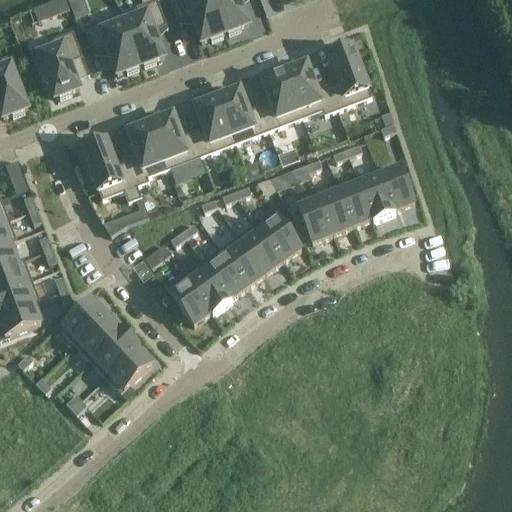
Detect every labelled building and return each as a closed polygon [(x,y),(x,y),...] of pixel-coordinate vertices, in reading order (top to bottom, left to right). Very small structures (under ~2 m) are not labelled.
[(80,0),(59,0),(31,12),(37,26),(69,12),(73,20),(87,14),(80,0)] [(141,0),(145,9),(121,19),(140,70),(143,69),(144,72),(156,67),(155,64),(164,61),(154,35),(167,30),(158,5),(163,2),(162,0),(141,0)] [(225,38),(210,0),(169,0),(168,0),(178,26),(191,20),(201,47),(210,43),(211,46),(223,42),(222,39),(225,38)] [(245,0),(210,0),(225,38),(227,37),(229,40),(241,35),(240,32),(248,29),(238,3),(245,0)] [(140,70),(121,19),(84,33),(94,58),(107,53),(117,79),(126,76),(127,78),(139,74),(138,71),(140,70)] [(83,62),(73,37),(35,51),(44,74),(42,75),(47,86),(49,86),(55,102),(59,101),(60,104),(72,99),(71,96),(79,93),(69,67),(83,62)] [(339,86),(328,91),(337,116),(372,103),(363,80),(365,79),(360,67),(358,67),(352,51),(329,60),(339,86)] [(0,114),(3,122),(11,119),(13,122),(25,117),(24,114),(27,113),(8,62),(0,64),(0,114)] [(307,69),(284,77),(302,124),(323,116),(325,121),(337,116),(328,91),(317,95),(307,69)] [(270,107),(259,112),(269,137),(302,124),(284,77),(262,86),(270,107)] [(240,94),(217,103),(235,150),(269,137),(259,112),(248,116),(240,94)] [(203,133),(192,137),(202,162),(235,150),(217,103),(195,111),(203,133)] [(173,120),(151,128),(168,175),(170,175),(175,188),(205,176),(200,163),(202,162),(192,137),(181,141),(173,120)] [(138,163),(127,167),(137,192),(138,192),(149,188),(148,183),(168,175),(151,128),(128,137),(138,163)] [(394,130),(381,134),(383,142),(397,137),(394,130)] [(106,145),(83,154),(89,170),(87,171),(92,183),(93,182),(102,205),(124,197),(128,208),(142,203),(138,192),(137,192),(127,167),(116,171),(106,145)] [(359,150),(346,155),(349,163),(362,158),(359,150)] [(346,155),(333,160),(336,168),(349,163),(346,155)] [(319,166),(306,171),(309,178),(322,173),(319,166)] [(306,171),(293,176),(295,183),(309,178),(306,171)] [(401,173),(380,182),(394,217),(415,209),(401,173)] [(380,182),(360,189),(373,225),(373,228),(395,219),(394,217),(380,182)] [(15,199),(29,194),(26,187),(12,192),(15,199)] [(360,189),(339,197),(353,233),(373,225),(360,189)] [(248,193),(235,198),(238,205),(251,200),(248,193)] [(339,197),(319,205),(333,241),(353,233),(339,197)] [(235,198),(222,203),(225,210),(238,205),(235,198)] [(29,217),(36,215),(31,201),(24,204),(29,217)] [(0,228),(9,225),(1,204),(0,204),(0,228)] [(121,220),(103,226),(107,237),(148,222),(142,204),(118,213),(121,220)] [(319,205),(298,213),(312,249),(333,241),(319,205)] [(215,206),(201,211),(204,218),(217,213),(215,206)] [(34,231),(41,228),(36,215),(29,217),(34,231)] [(273,216),(255,229),(283,268),(301,255),(273,216)] [(17,246),(9,225),(0,228),(0,251),(10,248),(10,249),(17,246)] [(255,229),(238,241),(265,280),(283,268),(255,229)] [(193,230),(182,238),(187,244),(198,236),(193,230)] [(182,238),(171,246),(175,252),(187,244),(182,238)] [(238,241),(220,254),(248,293),(265,280),(238,241)] [(44,258),(52,255),(47,242),(39,245),(44,258)] [(0,274),(18,268),(17,267),(10,249),(10,248),(0,251),(0,274)] [(164,250),(145,264),(152,274),(171,260),(164,250)] [(220,254),(202,266),(230,305),(231,305),(248,293),(220,254)] [(49,271),(57,268),(52,255),(44,258),(49,271)] [(24,264),(17,267),(18,268),(0,274),(0,297),(32,285),(24,264)] [(202,266),(185,279),(212,318),(212,319),(213,321),(232,307),(231,305),(230,305),(202,266)] [(185,279),(166,292),(194,331),(212,319),(212,318),(185,279)] [(59,298),(67,295),(62,282),(54,285),(59,298)] [(40,307),(32,285),(0,297),(0,320),(33,308),(33,309),(40,307)] [(385,330),(376,332),(379,346),(403,340),(400,328),(431,320),(424,294),(379,305),(385,330)] [(65,312),(71,306),(67,295),(59,298),(65,312)] [(107,322),(92,306),(60,335),(76,352),(107,322)] [(33,309),(33,308),(0,320),(0,328),(5,343),(41,329),(33,309)] [(91,367),(122,338),(121,337),(107,322),(76,352),(91,367)] [(139,353),(123,335),(121,337),(122,338),(91,367),(105,383),(137,354),(139,353)] [(301,337),(283,352),(308,381),(324,367),(330,375),(341,366),(324,346),(315,354),(301,337)] [(283,352),(267,366),(291,395),(308,381),(283,352)] [(121,399),(152,370),(137,354),(105,383),(121,399)] [(33,366),(28,360),(17,370),(23,376),(33,366)] [(379,389),(379,403),(404,404),(404,392),(436,393),(437,366),(390,364),(389,390),(379,389)] [(251,379),(250,380),(275,409),(291,395),(267,366),(251,379)] [(251,378),(232,394),(233,395),(234,394),(258,423),(275,409),(250,380),(251,379),(251,378)] [(7,381),(0,385),(0,400),(14,392),(7,381)] [(51,394),(41,384),(36,389),(45,399),(51,394)] [(233,395),(217,408),(231,425),(222,433),(238,453),(248,444),(242,436),(258,423),(234,394),(233,395)] [(82,405),(76,400),(66,409),(71,415),(82,405)] [(77,421),(87,411),(82,405),(71,415),(77,421)] [(11,406),(0,412),(0,443),(25,428),(11,406)] [(53,407),(44,416),(61,434),(70,425),(53,407)] [(333,411),(324,418),(329,425),(338,417),(333,411)] [(362,439),(356,452),(379,463),(384,452),(412,466),(424,442),(382,421),(371,443),(362,439)] [(305,426),(296,434),(301,440),(311,432),(305,426)] [(0,473),(0,475),(39,450),(25,428),(0,443),(0,473)] [(175,444),(174,445),(198,473),(214,460),(221,467),(231,458),(215,439),(206,447),(191,430),(175,444)] [(296,434),(287,442),(292,448),(301,440),(296,434)] [(174,443),(156,458),(157,459),(158,458),(182,487),(198,473),(174,445),(175,444),(174,443)] [(157,459),(141,472),(165,501),(182,487),(158,458),(157,459)] [(347,480),(330,498),(344,511),(378,511),(380,510),(360,490),(368,481),(350,464),(340,474),(347,480)] [(141,472),(125,486),(146,511),(152,511),(165,501),(141,472)] [(146,511),(125,486),(107,501),(116,511),(146,511)] [(309,511),(306,509),(303,511),(344,511),(330,498),(316,511),(309,511)]
